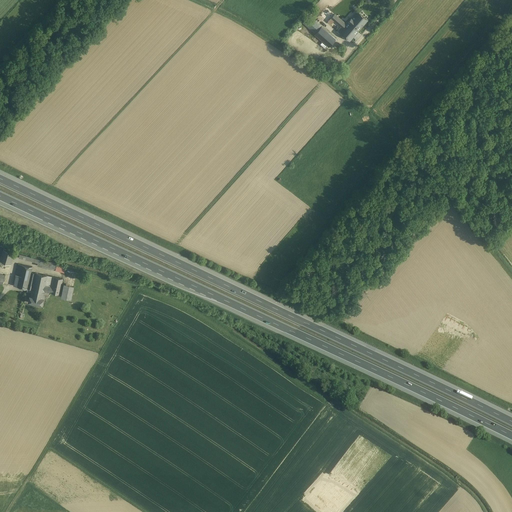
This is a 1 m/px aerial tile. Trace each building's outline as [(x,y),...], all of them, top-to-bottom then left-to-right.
[(339,31),(350,40),(368,19),(358,10),(347,22),(336,11),(331,17),(328,21),(331,24),(335,20),(343,27),(339,31)] [(336,37),(322,25),(314,34),(328,46),(336,37)] [(4,250),(1,257),(12,261),(14,253),(4,250)] [(38,263),(38,260),(39,260),(20,254),(19,258),(38,263)] [(57,264),(43,261),(42,267),(55,270),(57,264)] [(32,267),(18,264),(16,275),(14,286),(27,289),(31,272),(32,267)] [(66,267),(57,264),(55,270),(64,272),(66,267)] [(36,273),(31,272),(27,289),(28,289),(32,290),(44,292),(44,291),(48,276),(48,275),(36,273)] [(54,277),(48,276),(44,291),(49,292),(51,293),(54,277)] [(63,279),(54,277),(51,293),(59,294),(63,279)] [(64,286),(62,297),(71,299),(73,288),(64,286)] [(44,292),(32,290),(32,292),(31,296),(44,299),(44,297),(45,294),(45,292),(44,292)] [(31,296),(29,296),(28,302),(33,303),(38,304),(43,305),(44,299),(31,296)]
